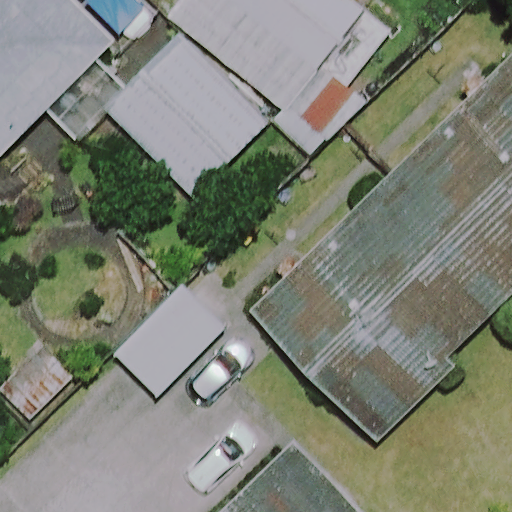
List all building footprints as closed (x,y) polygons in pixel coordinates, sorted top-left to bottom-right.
[(0,154),(112,42),(69,0),(0,0),(0,209),(0,154)] [(390,41),(342,0),(181,0),(170,13),(283,111),(315,74),(341,97),(390,41)] [(264,130),(175,39),(104,109),(193,200),(264,130)] [(511,56),(508,52),(253,326),(377,442),(511,296),(511,56)] [(224,334),(182,289),(111,356),(153,401),(224,334)] [(0,355),(0,396),(28,427),(75,384),(26,331),(0,355)] [(338,511),(289,462),(237,511),(338,511)]
